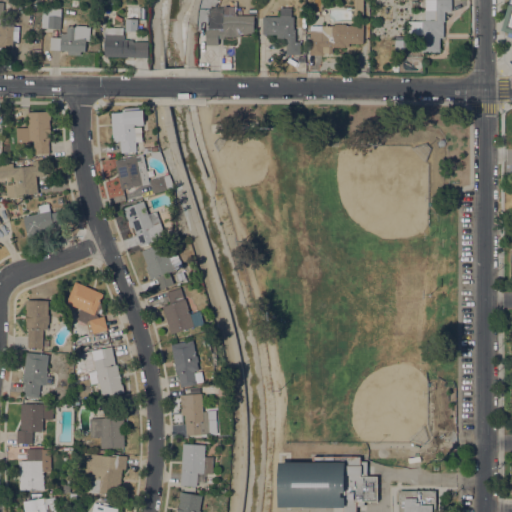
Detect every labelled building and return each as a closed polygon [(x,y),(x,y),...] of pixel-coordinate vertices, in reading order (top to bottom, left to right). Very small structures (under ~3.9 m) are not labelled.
[(362,0),(353,0),(353,16),(361,17),(362,0)] [(440,52),(422,52),(421,35),(407,35),(407,21),(421,21),(421,20),(426,20),(426,10),(425,10),(425,0),(451,0),(451,11),(444,11),(444,21),(443,21),(443,38),(440,38),(440,37),(439,37),(439,38),(439,39),(440,39),(440,52)] [(511,0),(511,37),(507,36),(507,32),(502,30),(509,4),(510,4),(511,0)] [(224,8),(224,6),(236,6),(236,15),(254,15),(254,33),(246,33),(246,34),(240,34),(240,36),(224,36),(224,38),(218,38),(218,45),(206,45),(206,44),(206,29),(208,29),(208,15),(209,15),(209,7),(224,8)] [(137,31),(125,31),(126,7),(138,7),(137,31)] [(60,9),(60,17),(60,29),(47,28),(41,27),(42,8),(48,8),(60,9)] [(280,17),(280,8),(291,8),(291,17),(293,17),(293,29),(295,29),(295,42),(300,42),(300,55),(286,55),(286,38),(277,38),(277,34),(262,34),(262,16),(280,17)] [(197,20),(206,20),(206,29),(206,44),(197,44),(197,20)] [(332,26),(332,25),(334,25),(334,24),(346,24),(346,25),(363,25),(363,43),(349,43),(349,47),(332,47),(332,53),(322,53),(322,55),(309,54),(310,25),(332,26)] [(12,48),(0,47),(0,25),(13,26),(13,25),(20,26),(19,43),(12,43),(12,48)] [(75,27),(75,25),(86,26),(86,27),(90,27),(89,41),(85,41),(85,51),(80,51),(80,55),(67,55),(68,51),(49,50),(50,37),(60,37),(61,33),(66,33),(67,26),(75,27)] [(123,28),(123,34),(124,34),(123,57),(104,56),(105,27),(123,28)] [(148,58),(136,57),(136,41),(149,42),(148,58)] [(111,113),(123,112),(123,109),(124,109),(124,108),(143,107),(144,117),(145,117),(145,119),(143,119),(144,125),(135,126),(135,127),(142,126),(143,142),(136,142),(137,151),(121,152),(120,141),(118,141),(118,142),(115,142),(115,141),(113,141),(111,113)] [(28,127),(28,112),(50,111),(51,119),(49,119),(50,126),(51,132),(50,132),(50,140),(49,140),(49,153),(34,154),(33,141),(30,141),(30,145),(17,145),(16,128),(28,127)] [(164,159),(161,160),(152,157),(151,152),(143,153),(142,148),(158,146),(158,151),(161,151),(164,159)] [(150,183),(121,189),(115,161),(144,154),(150,183)] [(33,166),(32,161),(46,159),(47,175),(36,176),(38,194),(35,194),(35,195),(33,195),(33,194),(15,196),(8,196),(7,185),(14,184),(13,177),(0,177),(0,166),(3,164),(13,163),(13,168),(33,166)] [(170,174),(174,188),(154,193),(150,180),(170,174)] [(148,214),(156,211),(166,236),(141,246),(133,227),(130,228),(128,222),(128,221),(127,218),(125,215),(126,214),(125,211),(124,211),(123,209),(143,201),(148,214)] [(26,216),(25,215),(28,214),(29,215),(37,213),(39,212),(38,206),(48,203),(50,213),(62,210),(66,224),(54,227),(55,231),(27,238),(26,234),(27,234),(23,217),(26,216)] [(164,242),(170,258),(178,254),(183,266),(174,270),(175,271),(171,273),(175,283),(161,289),(157,277),(151,279),(145,265),(147,264),(142,251),(164,242)] [(103,294),(94,315),(90,313),(86,323),(75,319),(80,309),(66,303),(75,282),(103,294)] [(181,288),(185,299),(186,299),(191,314),(200,311),(204,323),(172,334),(162,306),(171,303),(167,292),(181,288)] [(48,315),(49,315),(49,324),(48,324),(47,329),(43,329),(42,348),(27,347),(28,329),(26,329),(26,321),(25,321),(26,315),(26,309),(25,309),(26,300),(48,300),(48,315)] [(103,316),(107,329),(93,334),(89,320),(103,316)] [(178,374),(176,374),(171,344),(193,340),(196,356),(197,356),(198,362),(197,362),(199,372),(202,371),(204,385),(197,386),(196,384),(181,387),(178,374)] [(111,346),(115,365),(117,364),(121,384),(122,384),(124,393),(102,397),(99,382),(91,384),(88,372),(95,370),(91,351),(111,346)] [(49,355),(47,370),(47,376),(52,376),(51,384),(45,384),(45,385),(40,385),(39,398),(23,396),(24,383),(22,382),(26,352),(49,355)] [(202,393),(203,412),(209,412),(209,419),(219,419),(220,433),(186,435),(185,415),(181,415),(181,409),(182,409),(182,405),(181,405),(181,402),(181,401),(181,398),(180,398),(180,395),(202,393)] [(21,404),(43,404),(43,406),(44,406),(43,409),(42,431),(32,431),(32,443),(16,443),(17,430),(20,430),(21,404)] [(104,418),(103,406),(118,405),(119,417),(123,417),(124,447),(101,448),(100,437),(90,437),(89,418),(104,418)] [(197,486),(181,485),(183,444),(206,445),(205,457),(214,457),(213,474),(198,473),(197,483),(197,486)] [(384,457),(384,447),(368,447),(368,456),(384,457)] [(42,448),(42,460),(44,460),(44,490),(19,490),(19,460),(28,460),(28,448),(42,448)] [(119,495),(87,492),(89,477),(82,476),(84,453),(94,454),(94,455),(111,457),(111,454),(127,456),(125,469),(122,469),(119,495)] [(280,462),(280,507),(343,507),(343,511),(356,511),(356,507),(356,501),(364,501),(377,501),(377,476),(367,476),(367,461),(361,461),(361,457),(313,456),(313,462),(280,462)] [(398,491),(398,511),(435,511),(435,491),(398,491)] [(200,510),(201,511),(200,511),(177,511),(178,507),(179,507),(180,500),(179,499),(180,492),(202,496),(200,510)] [(48,511),(24,511),(23,501),(46,497),(48,511)] [(102,505),(103,502),(107,503),(107,506),(118,509),(117,511),(91,511),(94,503),(102,505)]
